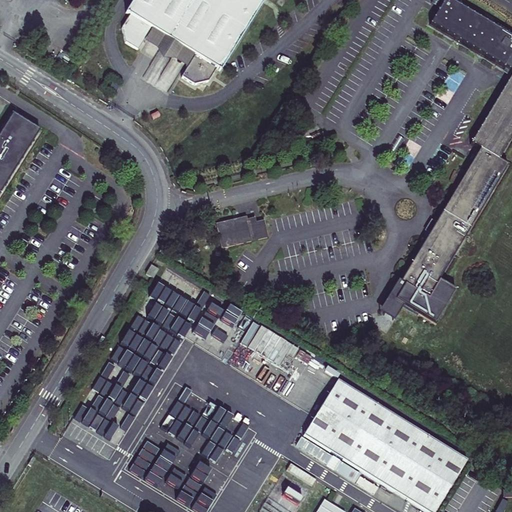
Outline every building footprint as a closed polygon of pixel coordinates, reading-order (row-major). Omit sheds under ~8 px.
[(143,42),(151,29),(195,56),(187,69),(181,78),(194,86),(208,82),(216,70),(220,72),(264,0),(133,0),(126,13),(129,16),(121,28),(125,43),(138,51),(143,42)] [(388,298),(392,301),(403,307),(435,327),(456,292),(439,282),(476,220),(507,167),(498,161),(511,138),(511,38),(447,0),(444,0),(430,25),(503,70),(504,69),(511,73),(511,74),(470,145),(479,150),(434,226),(431,225),(429,227),(429,230),(430,232),(399,284),(398,283),(388,298)] [(187,69),(195,56),(151,29),(143,42),(156,50),(161,62),(174,62),(187,69)] [(0,194),(39,132),(12,115),(0,133),(0,194)] [(292,148),(305,145),(302,129),(289,132),(292,148)] [(216,225),(221,249),(251,242),(251,239),(257,238),(258,240),(267,238),(263,222),(255,224),(254,219),(247,221),(246,218),(216,225)] [(163,247),(159,253),(164,256),(167,249),(163,247)] [(146,275),(153,279),(158,271),(151,267),(146,275)] [(403,307),(392,301),(388,298),(379,313),(394,322),(395,319),(403,307)] [(303,437),(424,511),(435,511),(466,462),(337,382),(314,420),(303,437)] [(190,425),(199,410),(191,406),(182,420),(190,425)] [(205,410),(192,431),(201,436),(214,415),(205,410)] [(217,419),(200,451),(208,456),(226,424),(217,419)] [(229,430),(215,457),(225,462),(239,435),(229,430)] [(241,464),(251,470),(264,450),(255,444),(251,451),(241,445),(228,465),(237,471),(241,464)] [(174,470),(184,454),(176,450),(167,465),(174,470)] [(256,474),(265,479),(277,458),(268,452),(256,474)] [(289,466),(286,473),(313,485),(302,508),(309,511),(322,482),(289,466)] [(281,472),(257,511),(294,511),(308,488),(281,472)]
